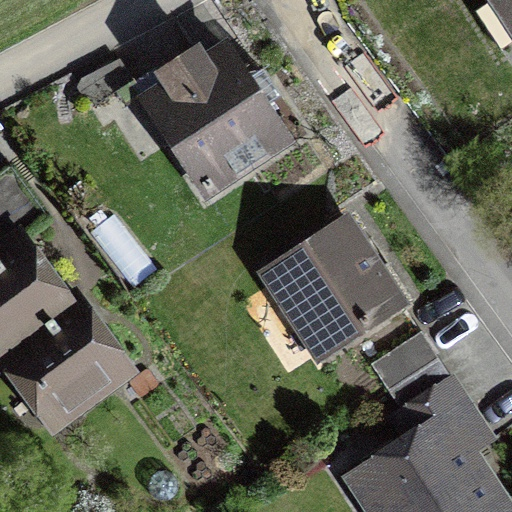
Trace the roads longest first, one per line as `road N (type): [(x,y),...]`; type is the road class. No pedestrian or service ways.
road 1 (residential): [(309,0),(372,105),(511,301)]
road 2 (residential): [(166,0),(0,86)]
